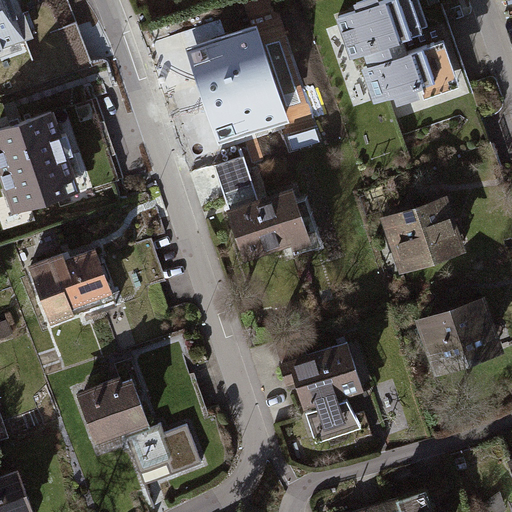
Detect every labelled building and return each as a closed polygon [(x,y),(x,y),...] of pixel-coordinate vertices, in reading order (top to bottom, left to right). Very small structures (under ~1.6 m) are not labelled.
[(419,0),(391,0),(348,12),(375,112),(463,88),(450,40),(431,45),(419,0)] [(241,34),(176,50),(188,101),(253,85),(241,34)] [(55,106),(0,125),(0,165),(15,209),(83,186),(55,106)] [(249,157),(221,164),(228,190),(256,183),(249,157)] [(296,192),(229,211),(244,263),(311,244),(296,192)] [(450,200),(386,219),(402,273),(466,254),(450,200)] [(99,245),(30,266),(49,328),(118,308),(99,245)] [(486,302),(419,322),(433,368),(500,347),(486,302)] [(351,346),(288,366),(305,419),(319,415),(324,434),(349,426),(342,402),(366,394),(351,346)] [(131,371),(78,393),(101,451),(155,430),(131,371)] [(32,511),(21,477),(0,483),(0,511),(32,511)] [(388,511),(433,511),(426,489),(385,503),(388,511)] [(388,511),(385,503),(358,511),(388,511)]
